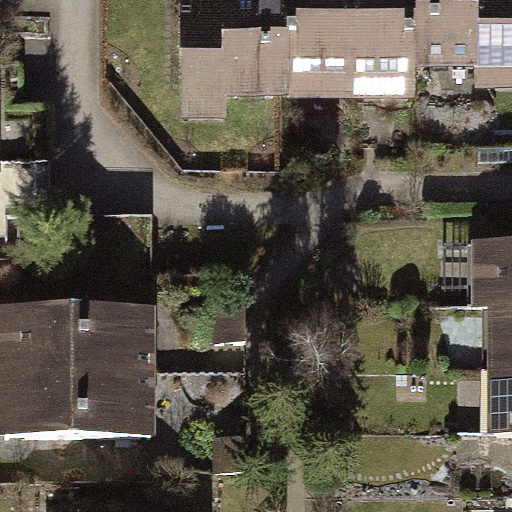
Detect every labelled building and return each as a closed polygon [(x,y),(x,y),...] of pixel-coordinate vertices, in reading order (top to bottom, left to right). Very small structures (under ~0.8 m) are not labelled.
[(511,0),(181,0),(182,49),(182,123),(223,123),(224,101),(286,101),(414,100),(414,69),(478,69),(479,90),(511,89),(511,0)] [(511,237),(467,238),(467,309),(481,309),(482,435),(511,434),(511,237)] [(76,308),(0,308),(0,438),(76,439),(157,439),(157,308),(76,308)] [(243,310),(211,311),(212,346),(244,345),(243,310)] [(246,437),(214,437),(215,472),(247,472),(246,437)]
